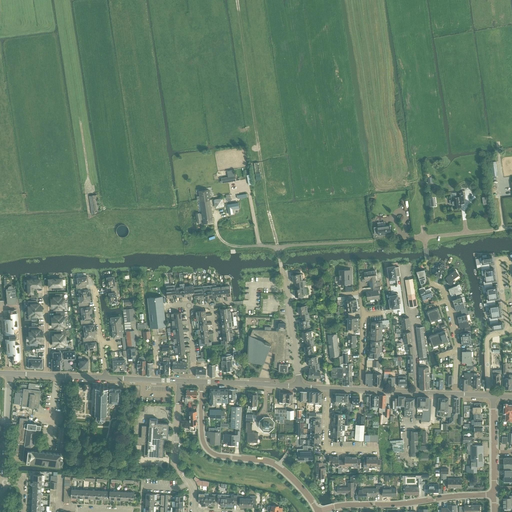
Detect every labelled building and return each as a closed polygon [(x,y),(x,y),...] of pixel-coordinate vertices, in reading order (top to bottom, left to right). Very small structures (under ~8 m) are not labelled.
[(228,177),(222,178),(222,183),(236,181),(235,176),(234,169),(227,171),(228,177)] [(203,222),(203,224),(213,223),(208,190),(199,191),(199,197),(197,198),(197,200),(200,200),(202,217),(200,217),(200,213),(196,214),(197,224),(201,223),(201,222),(203,222)] [(451,200),(449,201),(450,205),(452,205),(453,209),(461,208),(460,204),(464,204),(463,192),(456,193),(457,197),(451,198),(451,200)] [(94,210),(99,210),(97,195),(89,196),(92,214),(95,214),(94,210)] [(239,208),(238,203),(227,205),(229,214),(233,214),(232,209),(239,208)] [(390,233),(389,225),(377,227),(374,227),(375,233),(378,233),(378,235),(390,233)] [(480,258),(481,267),(489,266),(488,263),(492,262),(491,256),(486,257),(486,255),(482,256),(482,257),(480,258)] [(438,276),(438,278),(442,279),(443,273),(441,272),(444,265),(439,263),(434,275),(438,276)] [(388,272),(387,272),(388,276),(389,280),(396,279),(396,275),(400,274),(399,267),(395,268),(394,266),(387,268),(388,272)] [(481,267),(482,270),(483,270),(484,276),(494,274),(493,268),(489,269),(489,266),(481,267)] [(339,270),(340,284),(350,283),(350,282),(352,282),(352,274),(349,274),(349,270),(339,270)] [(426,280),(424,270),(417,272),(416,271),(421,284),(425,283),(424,281),(426,280)] [(453,279),(459,275),(456,270),(445,278),(448,281),(447,283),(451,286),(455,281),(453,279)] [(294,275),(292,275),(293,282),(295,282),(295,286),(304,284),(306,284),(306,280),(302,281),(301,274),(300,271),(294,272),(294,275)] [(370,287),(370,288),(380,286),(379,282),(376,283),(376,280),(375,275),(376,275),(376,271),(364,272),(365,276),(364,276),(365,281),(369,280),(370,287)] [(484,276),(485,282),(483,282),(484,285),(492,284),(491,281),(495,280),(494,274),(484,276)] [(75,284),(76,288),(85,287),(85,284),(87,283),(87,281),(88,281),(87,277),(81,278),(81,276),(78,277),(78,278),(77,278),(78,284),(75,284)] [(111,287),(111,290),(118,289),(117,282),(114,282),(114,277),(113,277),(113,276),(108,276),(108,278),(107,278),(107,279),(107,282),(108,282),(108,287),(111,287)] [(27,281),(23,281),(23,286),(27,286),(27,294),(32,293),(32,290),(37,290),(37,287),(41,287),(40,280),(38,280),(38,279),(29,280),(29,281),(27,281)] [(53,290),(62,290),(61,280),(59,280),(59,279),(51,279),(51,280),(48,280),(48,285),(49,285),(49,287),(53,287),(53,290)] [(413,279),(405,280),(407,294),(415,292),(413,279)] [(304,284),(295,286),(296,289),(294,289),(295,297),(300,296),(300,297),(304,297),(303,296),(304,295),(303,288),(304,288),(304,284)] [(455,293),(456,295),(462,293),(461,290),(459,284),(457,285),(448,289),(450,294),(455,293)] [(484,285),(485,288),(486,288),(487,294),(497,292),(496,286),(492,287),(492,284),(484,285)] [(6,290),(7,301),(7,305),(16,304),(15,289),(13,289),(13,288),(12,287),(9,287),(9,288),(8,288),(8,290),(6,290)] [(79,291),(79,297),(90,295),(89,292),(88,292),(88,289),(86,290),(85,287),(76,288),(76,292),(79,291)] [(366,292),(367,300),(379,298),(378,290),(380,290),(380,287),(373,288),(373,291),(366,292)] [(118,289),(111,290),(112,293),(109,293),(110,299),(109,299),(110,302),(110,303),(111,303),(112,304),(116,304),(116,302),(117,302),(116,297),(119,297),(118,289)] [(425,290),(420,291),(423,300),(433,296),(431,291),(426,293),(425,290)] [(415,292),(407,294),(409,307),(417,306),(415,292)] [(487,294),(488,300),(486,300),(487,303),(495,302),(494,299),(498,298),(497,292),(487,294)] [(53,299),(50,299),(50,303),(64,303),(63,293),(55,294),(55,297),(53,297),(53,299)] [(390,296),(392,308),(399,307),(398,303),(400,303),(400,298),(398,299),(397,295),(396,293),(390,294),(390,296)] [(457,298),(452,300),(454,305),(463,302),(462,297),(463,297),(463,296),(464,295),(463,294),(462,294),(462,293),(456,295),(457,298)] [(78,302),(78,306),(88,304),(87,301),(90,301),(89,299),(90,299),(90,295),(79,297),(80,302),(78,302)] [(148,298),(151,328),(166,326),(163,296),(162,297),(162,299),(148,300),(148,298)] [(345,301),(345,307),(357,305),(356,299),(353,300),(353,297),(346,298),(346,301),(345,301)] [(36,301),(27,301),(28,310),(41,310),(41,306),(38,306),(38,304),(36,304),(36,301)] [(460,310),(461,312),(467,311),(466,307),(465,308),(463,302),(454,305),(456,311),(460,310)] [(495,302),(487,303),(487,306),(489,306),(490,312),(500,310),(499,304),(495,305),(495,302)] [(55,309),(55,312),(64,312),(64,303),(50,303),(50,308),(53,308),(53,310),(55,309)] [(81,309),(82,314),(92,313),(92,309),(91,310),(90,307),(88,307),(88,304),(78,306),(78,309),(81,309)] [(300,314),(301,317),(309,316),(309,312),(307,312),(306,305),(306,304),(302,304),(302,306),(298,307),(299,314),(300,314)] [(348,312),(348,315),(355,314),(355,311),(358,310),(357,305),(345,307),(347,306),(348,312)] [(437,308),(432,310),(435,320),(441,318),(437,308)] [(133,309),(123,310),(123,311),(124,322),(131,321),(134,321),(133,309)] [(41,310),(28,310),(28,320),(37,320),(36,316),(39,316),(39,314),(41,314),(41,310)] [(427,313),(426,313),(428,315),(430,322),(435,320),(432,310),(427,312),(427,313)] [(489,318),(490,321),(497,320),(497,317),(501,316),(500,310),(490,312),(490,317),(489,318)] [(12,354),(13,362),(18,362),(18,359),(21,358),(19,344),(14,345),(14,339),(16,339),(16,338),(16,335),(15,335),(15,333),(13,334),(13,328),(18,328),(17,313),(14,314),(13,311),(8,311),(9,319),(4,319),(5,331),(7,331),(7,335),(8,334),(9,339),(8,339),(8,343),(6,343),(7,355),(10,355),(12,354)] [(462,316),(457,317),(458,322),(468,320),(467,315),(468,315),(467,311),(461,312),(462,316)] [(51,317),(51,322),(64,321),(64,312),(55,312),(56,315),(53,315),(53,317),(51,317)] [(80,320),(80,323),(90,322),(89,319),(92,319),(92,316),(92,313),(82,314),(82,320),(80,320)] [(348,318),(348,323),(358,323),(358,318),(355,318),(355,314),(348,315),(348,318)] [(111,318),(114,337),(123,336),(120,316),(111,318)] [(309,316),(301,317),(301,321),(299,321),(300,328),(309,327),(308,320),(310,320),(309,316)] [(371,322),(371,328),(382,328),(382,324),(389,323),(388,320),(386,320),(383,321),(382,321),(376,322),(376,323),(371,322)] [(464,327),(465,330),(471,329),(470,325),(469,326),(468,320),(458,322),(459,328),(464,327)] [(497,320),(490,321),(490,324),(492,324),(492,330),(495,330),(498,330),(498,329),(503,328),(502,322),(498,323),(497,320)] [(64,321),(51,322),(51,326),(54,326),(54,328),(56,328),(56,331),(65,331),(65,330),(64,321)] [(83,326),(84,332),(94,330),(94,327),(93,327),(93,325),(90,325),(90,322),(80,323),(81,327),(83,326)] [(278,371),(284,372),(284,371),(285,371),(288,371),(288,372),(289,364),(285,364),(287,331),(286,331),(286,324),(279,323),(278,330),(271,330),(271,327),(265,327),(265,330),(253,329),(251,336),(249,335),(247,362),(263,363),(269,349),(275,352),(274,367),(279,367),(278,371)] [(348,332),(354,332),(354,329),(358,329),(358,323),(348,323),(348,329),(348,332)] [(37,326),(28,327),(29,336),(42,336),(42,331),(39,331),(39,329),(37,329),(37,326)] [(460,334),(461,340),(471,339),(470,333),(471,333),(471,329),(465,330),(465,333),(460,334)] [(82,338),(83,341),(92,340),(92,337),(94,336),(94,334),(95,334),(94,330),(84,332),(85,337),(82,338)] [(131,330),(125,331),(125,332),(126,332),(127,346),(135,345),(134,330),(131,330)] [(51,336),(51,340),(65,340),(65,331),(56,331),(56,334),(54,334),(54,336),(51,336)] [(305,340),(305,343),(314,341),(313,338),(312,338),(311,331),(302,332),(303,340),(305,340)] [(445,331),(439,333),(443,343),(448,341),(445,331)] [(347,335),(348,336),(348,347),(355,347),(356,335),(354,335),(354,332),(348,332),(347,332),(347,335)] [(439,333),(434,334),(438,345),(443,343),(439,333)] [(328,335),(331,357),(337,357),(338,365),(343,364),(342,356),(340,356),(337,334),(328,335)] [(429,337),(428,338),(430,340),(432,347),(438,345),(434,334),(429,336),(429,337)] [(223,340),(221,341),(221,344),(227,343),(227,340),(233,339),(233,336),(232,335),(223,336),(223,340)] [(42,336),(29,336),(29,346),(37,345),(37,342),(40,342),(40,340),(42,340),(42,336)] [(208,338),(199,339),(200,346),(211,345),(211,342),(209,342),(208,338)] [(466,345),(466,348),(473,348),(472,344),(471,344),(471,339),(461,340),(461,345),(466,345)] [(57,346),(57,350),(65,349),(65,340),(51,340),(52,345),(54,345),(54,347),(57,346)] [(92,340),(83,341),(83,345),(86,345),(86,350),(92,349),(92,350),(95,350),(95,349),(97,349),(96,345),(95,345),(95,342),(93,343),(92,340)] [(314,341),(305,343),(306,346),(304,347),(305,354),(314,353),(313,345),(314,345),(314,341)] [(407,345),(404,345),(404,347),(405,354),(408,354),(413,353),(412,346),(407,347),(407,345)] [(127,349),(129,359),(133,359),(133,358),(134,358),(134,355),(136,355),(135,348),(127,349)] [(473,348),(466,348),(466,351),(462,351),(462,357),(474,357),(474,351),(473,351),(473,348)] [(347,349),(342,349),(343,364),(344,364),(344,370),(352,370),(351,364),(348,364),(348,355),(350,354),(350,349),(347,349)] [(226,354),(225,354),(225,356),(226,356),(227,371),(233,370),(232,359),(238,359),(239,359),(241,358),(241,357),(239,358),(238,358),(237,351),(233,351),(233,355),(231,355),(231,354),(226,354)] [(53,359),(51,359),(51,360),(51,362),(52,370),(59,370),(59,360),(61,360),(60,352),(57,352),(53,352),(53,359)] [(368,357),(368,360),(374,360),(375,360),(380,360),(380,352),(369,352),(369,357),(368,357)] [(78,360),(78,369),(84,369),(86,369),(87,369),(87,360),(81,360),(81,356),(78,356),(78,360)] [(309,368),(309,369),(316,369),(320,368),(319,363),(317,364),(316,356),(307,358),(308,365),(310,365),(311,368),(309,368)] [(139,374),(145,374),(145,361),(144,361),(144,360),(144,358),(143,357),(142,357),(140,357),(139,358),(139,359),(139,361),(138,361),(137,370),(139,370),(139,374)] [(160,373),(169,374),(170,358),(163,357),(163,362),(161,362),(160,373)] [(471,357),(462,357),(462,363),(466,363),(466,366),(473,366),(473,363),(471,363),(471,357)] [(28,359),(28,368),(42,368),(42,359),(28,359)] [(340,367),(332,368),(332,377),(339,377),(339,383),(342,383),(343,383),(343,367),(342,364),(339,364),(340,367)] [(419,368),(420,389),(425,389),(429,390),(429,382),(428,367),(419,368)] [(316,369),(309,369),(309,373),(307,373),(307,376),(308,376),(308,377),(319,378),(320,371),(319,371),(319,369),(320,369),(320,368),(316,369)] [(501,370),(492,370),(493,374),(492,374),(493,384),(500,384),(499,374),(501,374),(501,370)] [(443,371),(442,374),(442,384),(445,384),(445,385),(451,385),(452,375),(447,375),(447,371),(443,371)] [(461,379),(460,390),(466,390),(467,385),(469,385),(470,373),(470,371),(467,371),(467,373),(464,373),(464,379),(461,379)] [(477,373),(470,373),(469,385),(473,385),(473,388),(479,388),(479,383),(481,383),(481,380),(479,380),(480,377),(477,377),(477,373)] [(433,383),(433,384),(436,384),(436,389),(442,389),(442,384),(442,374),(438,374),(438,375),(434,374),(433,383)] [(388,377),(384,377),(384,385),(391,386),(393,386),(394,386),(395,377),(388,377)] [(96,395),(96,398),(95,398),(96,399),(96,402),(95,402),(95,403),(96,403),(96,406),(95,406),(95,407),(96,407),(95,410),(92,410),(92,414),(95,414),(95,415),(97,415),(97,416),(95,416),(95,418),(97,418),(96,419),(99,422),(102,422),(104,420),(105,420),(105,421),(109,421),(109,420),(110,420),(110,415),(109,415),(110,405),(111,407),(113,407),(114,406),(114,403),(121,403),(121,389),(120,389),(117,389),(114,388),(114,389),(110,389),(110,388),(110,389),(108,389),(108,388),(107,388),(106,388),(104,388),(105,388),(105,387),(104,387),(104,386),(103,386),(103,387),(101,387),(101,386),(100,386),(100,387),(99,387),(100,387),(100,388),(97,388),(97,387),(96,387),(96,388),(96,390),(96,391),(96,394),(95,394),(95,395),(96,395)] [(23,395),(21,405),(25,406),(28,406),(28,407),(33,408),(34,407),(38,408),(40,391),(31,390),(28,390),(27,390),(23,389),(23,390),(17,390),(17,393),(15,392),(13,404),(19,404),(21,395),(23,395)] [(182,397),(182,402),(187,402),(187,401),(191,401),(192,390),(186,390),(186,394),(186,395),(186,397),(182,397)] [(256,395),(256,394),(252,393),(252,395),(249,394),(248,405),(256,406),(257,395),(256,395)] [(335,393),(335,399),(333,399),(333,403),(336,404),(336,402),(341,402),(342,394),(335,393)] [(342,394),(341,402),(346,402),(345,406),(351,407),(351,399),(348,399),(348,394),(342,394)] [(398,396),(398,397),(398,398),(398,406),(399,406),(404,406),(404,410),(405,410),(404,416),(412,417),(413,410),(414,410),(414,400),(414,398),(405,398),(405,397),(405,396),(404,396),(399,396),(398,396)] [(438,398),(438,410),(440,410),(439,417),(451,417),(452,411),(448,410),(448,398),(438,398)] [(449,423),(454,423),(454,418),(457,419),(457,414),(458,414),(458,398),(454,398),(453,414),(452,414),(452,418),(449,418),(449,423)] [(473,410),(473,413),(482,413),(481,413),(481,407),(481,403),(474,403),(474,407),(473,407),(473,406),(464,406),(464,414),(465,414),(465,413),(467,413),(467,410),(469,410),(473,410)] [(231,428),(236,428),(236,431),(235,434),(235,435),(224,434),(223,441),(227,442),(227,445),(235,445),(236,438),(240,438),(240,434),(240,428),(241,407),(232,407),(232,408),(231,428)] [(275,409),(275,416),(275,420),(276,420),(279,420),(279,423),(283,423),(283,416),(286,416),(286,409),(275,409)] [(221,416),(221,410),(210,410),(210,418),(221,418),(221,416)] [(59,460),(60,454),(37,451),(30,450),(31,446),(33,445),(35,429),(40,430),(40,426),(36,425),(36,424),(32,423),(27,423),(27,419),(20,418),(15,455),(22,457),(22,459),(22,462),(62,466),(62,461),(59,460)] [(144,445),(144,456),(163,457),(164,435),(168,435),(168,434),(169,423),(157,423),(158,419),(150,418),(149,426),(148,426),(148,425),(146,425),(142,425),(141,437),(137,436),(137,445),(141,445),(141,444),(144,445)] [(263,420),(262,428),(270,429),(270,427),(273,427),(273,422),(270,422),(270,421),(263,420)] [(354,440),(363,440),(363,435),(364,425),(355,424),(354,440)] [(246,425),(246,431),(248,431),(248,433),(247,442),(248,442),(257,443),(258,433),(253,432),(252,432),(252,425),(246,425)] [(422,428),(408,428),(408,447),(422,447),(422,428)] [(386,434),(380,434),(380,444),(386,444),(386,437),(389,437),(389,431),(386,431),(386,434)] [(210,438),(210,444),(220,444),(220,434),(220,432),(208,432),(207,437),(210,438)] [(467,443),(468,454),(483,454),(483,446),(472,446),(472,445),(471,445),(471,443),(467,443)] [(297,454),(297,455),(298,455),(298,460),(304,460),(305,460),(308,460),(312,460),(312,451),(308,451),(308,446),(303,446),(303,449),(302,449),(297,449),(297,454)] [(483,454),(468,454),(471,454),(471,466),(467,466),(467,472),(476,472),(476,466),(479,466),(482,466),(483,466),(483,454)] [(390,455),(383,455),(383,465),(389,465),(389,469),(392,469),(392,462),(390,462),(390,455)] [(396,462),(393,462),(393,469),(397,469),(397,465),(403,465),(403,455),(396,455),(396,462)] [(409,455),(403,455),(403,465),(409,465),(409,469),(412,469),(412,462),(409,462),(409,455)] [(415,462),(412,462),(412,469),(415,469),(415,465),(421,465),(421,455),(415,455),(415,462)] [(427,455),(421,455),(421,465),(427,465),(427,469),(430,469),(430,462),(427,462),(427,455)] [(332,456),(329,456),(329,462),(329,463),(332,463),(332,468),(332,467),(335,467),(335,468),(338,468),(338,473),(341,473),(341,468),(341,461),(341,460),(338,460),(338,457),(332,457),(332,456)] [(344,460),(341,460),(341,461),(341,468),(348,468),(348,467),(351,467),(351,457),(344,457),(344,460)] [(357,457),(351,457),(351,467),(354,467),(354,468),(360,468),(360,460),(357,460),(357,457)] [(371,469),(371,468),(371,457),(366,457),(366,461),(363,461),(363,468),(369,468),(369,469),(371,469)] [(377,457),(371,457),(371,468),(380,468),(380,461),(377,461),(377,457)] [(325,468),(322,468),(322,463),(316,463),(316,478),(325,478),(325,468)] [(441,469),(435,469),(435,473),(441,473),(443,473),(443,480),(446,480),(446,473),(448,473),(448,469),(441,469)] [(348,487),(337,487),(337,493),(348,493),(348,496),(353,496),(353,484),(355,484),(358,484),(358,477),(355,477),(350,477),(350,481),(347,481),(347,483),(348,483),(348,487)] [(448,479),(448,488),(461,488),(461,479),(448,479)] [(422,488),(422,481),(419,481),(419,487),(405,487),(405,495),(419,495),(419,488),(422,488)] [(425,481),(422,481),(422,488),(425,488),(425,492),(439,492),(439,484),(425,485),(425,481)] [(379,492),(379,485),(376,485),(376,488),(358,489),(358,496),(376,496),(376,492),(379,492)] [(382,485),(379,485),(379,492),(382,492),(382,496),(396,496),(396,488),(382,488),(382,485)] [(208,505),(208,496),(208,494),(199,493),(198,501),(198,503),(202,503),(201,505),(208,505)] [(214,502),(217,502),(218,494),(212,494),(212,497),(208,496),(208,505),(214,506),(214,502)] [(218,494),(217,502),(221,502),(220,506),(227,506),(228,495),(224,495),(218,494)] [(228,495),(227,506),(233,507),(234,503),(237,503),(237,495),(231,495),(228,495)] [(240,507),(246,507),(246,498),(243,498),(243,496),(237,495),(237,503),(240,503),(240,507)] [(246,498),(246,507),(252,508),(253,504),(256,504),(256,496),(250,496),(250,498),(246,498)] [(511,499),(503,499),(503,509),(511,509),(511,507),(511,506),(511,496),(511,499)]
